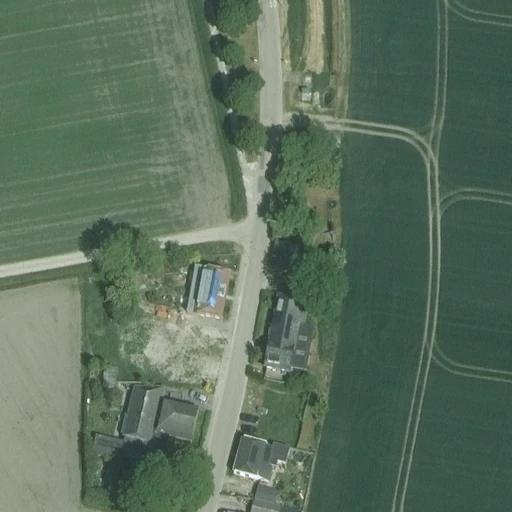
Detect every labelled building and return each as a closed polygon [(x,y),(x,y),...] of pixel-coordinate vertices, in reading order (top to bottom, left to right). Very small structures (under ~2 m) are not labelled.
[(222,321),(230,276),(195,270),(187,314),(222,321)] [(303,328),(307,304),(278,299),(272,331),(270,333),(269,338),(270,341),(269,345),(264,369),(289,373),(297,327),(303,328)] [(170,337),(163,369),(212,378),(218,346),(170,337)] [(150,467),(156,442),(168,445),(169,442),(192,447),(199,415),(163,407),(166,394),(154,394),(154,386),(139,385),(139,393),(136,393),(124,441),(125,442),(121,460),(150,467)] [(273,463),(285,467),(289,451),(273,446),(271,451),(242,443),(233,475),(267,484),(273,463)] [(253,489),(250,501),(280,508),(283,496),(253,489)] [(278,511),(279,509),(253,503),(250,511),(278,511)]
